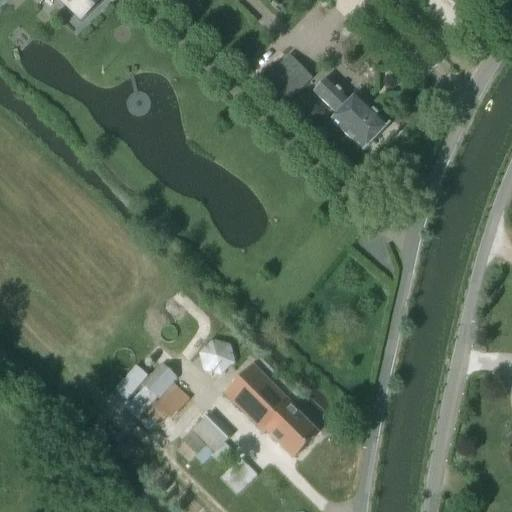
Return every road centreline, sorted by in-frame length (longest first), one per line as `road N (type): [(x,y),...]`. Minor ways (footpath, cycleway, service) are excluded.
road 1 (unclassified): [(360,511),(433,186),(480,79),(511,41)]
road 2 (unclassified): [(428,511),(475,283),(511,174)]
